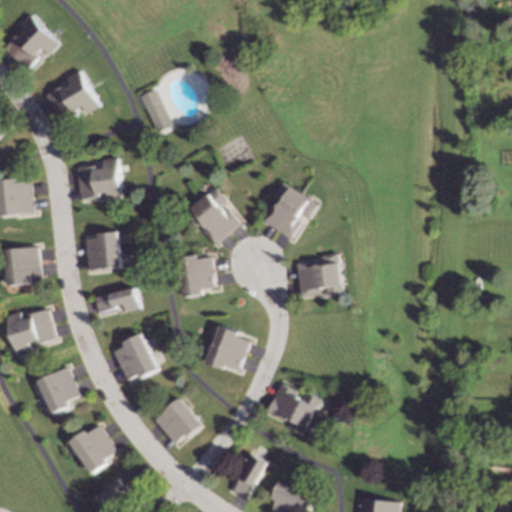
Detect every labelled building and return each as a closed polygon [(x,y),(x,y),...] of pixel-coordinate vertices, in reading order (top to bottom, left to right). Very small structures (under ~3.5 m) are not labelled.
[(61,42),(50,52),(45,47),(39,52),(42,55),(28,69),(6,47),(19,34),(20,36),(27,30),(21,24),(31,13),(61,42)] [(101,105),(89,112),(85,105),(77,109),(79,111),(63,121),(48,94),(63,85),(64,88),(72,83),(68,77),(81,70),(101,105)] [(173,123),(158,131),(140,95),(155,87),(173,123)] [(0,111),(9,124),(0,130),(0,111)] [(123,197),(109,199),(108,191),(100,192),(101,195),(82,198),(78,168),(96,165),(97,168),(105,167),(103,158),(118,156),(123,197)] [(18,181),(31,179),(35,212),(2,215),(0,197),(0,179),(17,177),(18,181)] [(318,203),(310,218),(302,213),(298,219),(301,222),(292,237),(264,219),(273,204),(277,206),(281,199),(275,195),(283,181),(318,203)] [(227,198),(220,205),(225,211),(229,207),(241,222),(216,243),(204,229),(207,227),(202,220),(195,226),(184,213),(216,186),(227,198)] [(122,266),(89,270),(85,238),(99,237),(99,233),(118,231),(122,266)] [(42,276),(27,277),(28,283),(9,285),(4,249),(38,245),(42,276)] [(345,294),(328,296),(327,287),(320,288),(321,292),(301,295),(297,263),(316,260),(316,265),(324,264),(323,254),(339,252),(345,294)] [(198,258),(212,255),(217,286),(204,289),(205,293),(185,296),(178,257),(198,254),(198,258)] [(140,308),(127,311),(125,302),(116,305),(116,307),(98,312),(94,297),(134,286),(140,308)] [(57,338),(37,344),(36,340),(29,342),(31,350),(18,354),(6,314),(20,310),(22,318),(30,316),(29,313),(48,307),(57,338)] [(239,332),(238,335),(251,340),(239,369),(225,364),(224,369),(206,361),(220,325),(239,332)] [(158,367),(141,376),(139,373),(127,379),(113,351),(126,345),(124,341),(141,332),(158,367)] [(81,394),(68,400),(70,403),(53,412),(38,380),(67,365),(81,394)] [(298,391),(296,394),(304,398),(307,391),(322,398),(305,434),(290,426),(293,419),(285,415),(283,420),(267,412),(281,383),(298,391)] [(202,423),(188,435),(186,433),(174,443),(154,419),(179,397),(202,423)] [(472,421),(470,437),(462,436),(464,420),(472,421)] [(118,449),(106,458),(108,461),(93,473),(70,440),(86,428),(89,432),(100,424),(118,449)] [(267,462),(246,498),(232,490),(241,474),(243,476),(248,467),(240,463),(248,450),(267,462)] [(143,478),(128,490),(126,488),(119,494),(125,500),(115,510),(101,493),(132,466),(143,478)] [(316,494),(308,511),(305,510),(304,511),(273,511),(271,511),(276,499),(272,497),(279,479),(316,494)] [(400,501),(399,511),(366,511),(357,511),(359,497),(400,501)]
